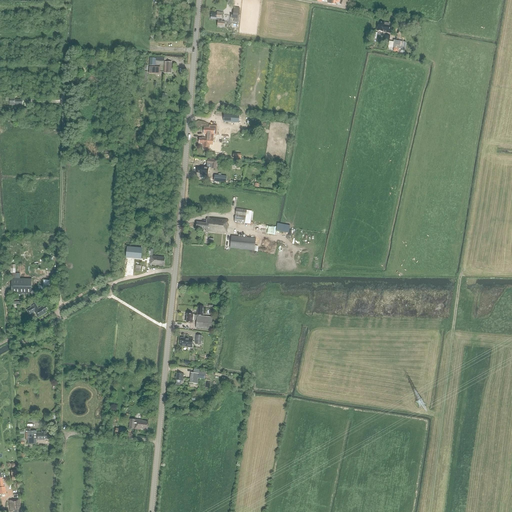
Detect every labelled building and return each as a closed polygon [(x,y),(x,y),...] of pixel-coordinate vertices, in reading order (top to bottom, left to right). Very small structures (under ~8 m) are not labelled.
[(233,15),(231,15),(230,18),(238,19),(239,11),(233,10),(233,15)] [(210,19),(218,20),(217,27),(224,27),(225,22),(222,22),(223,13),(217,12),(217,13),(211,13),(210,19)] [(384,23),(378,23),(377,31),(382,32),(390,33),(391,25),(389,24),(389,26),(388,25),(388,24),(388,23),(388,22),(387,22),(386,22),(385,22),(384,23)] [(395,40),(394,47),(405,48),(406,41),(395,40)] [(10,98),(10,105),(23,106),(23,100),(16,100),(15,99),(15,98),(10,98)] [(224,114),(223,122),(239,123),(239,115),(224,114)] [(201,144),(203,145),(203,149),(209,150),(209,145),(213,145),(213,139),(211,139),(211,135),(214,135),(214,129),(204,128),(204,134),(206,134),(206,138),(202,138),(202,139),(199,139),(199,143),(201,143),(201,144)] [(231,143),(231,134),(218,134),(218,143),(231,143)] [(209,158),(209,164),(213,164),(212,168),(217,168),(219,160),(209,158)] [(207,176),(208,168),(203,167),(203,168),(197,168),(197,173),(201,173),(201,175),(207,176)] [(235,215),(246,217),(246,210),(236,209),(235,215)] [(246,217),(235,215),(234,222),(245,224),(246,217)] [(226,233),(228,220),(207,218),(206,223),(197,222),(196,228),(206,230),(206,231),(225,233),(226,233)] [(230,248),(254,251),(256,239),(231,236),(230,248)] [(164,265),(164,258),(151,257),(151,264),(164,265)] [(31,279),(11,279),(11,295),(31,295),(31,279)] [(42,293),(43,290),(43,286),(38,286),(38,288),(35,288),(35,294),(41,294),(41,293),(42,293)] [(45,311),(48,310),(46,306),(43,308),(43,307),(38,309),(35,303),(30,306),(31,308),(27,310),(29,315),(34,312),(38,318),(46,313),(45,311)] [(192,320),(197,321),(196,328),(211,330),(212,318),(200,316),(203,316),(203,307),(198,306),(197,315),(193,315),(193,314),(187,314),(186,323),(192,323),(192,320)] [(189,338),(189,339),(181,338),(180,346),(192,347),(193,339),(189,338)] [(198,378),(199,374),(191,373),(189,383),(197,384),(198,378)] [(147,430),(148,422),(142,421),(135,420),(130,419),(129,429),(134,430),(134,429),(140,430),(140,429),(141,430),(143,430),(143,429),(147,430)] [(49,434),(46,434),(47,430),(41,430),(41,433),(36,433),(36,431),(27,431),(27,433),(25,433),(25,440),(27,440),(27,444),(36,444),(36,440),(44,440),(44,439),(49,439),(49,434)] [(20,509),(19,500),(9,501),(9,511),(10,511),(13,511),(19,511),(20,511),(20,509)]
